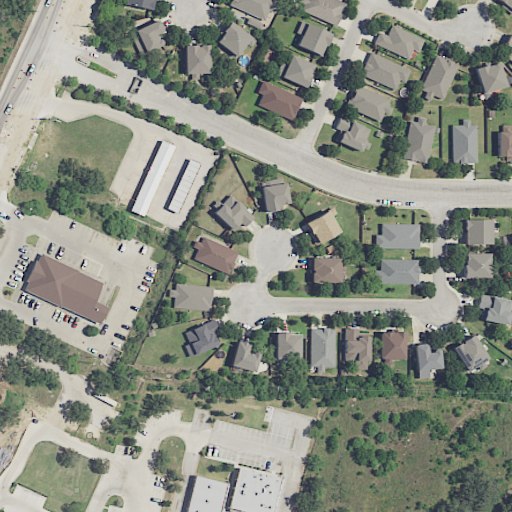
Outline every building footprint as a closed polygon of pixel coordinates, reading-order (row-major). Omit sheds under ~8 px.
[(123,0),(123,4),(154,11),(156,1),(152,0),(123,0)] [(230,0),(228,6),(264,20),(268,11),(274,13),(278,0),(230,0)] [(345,4),(337,0),(302,0),(298,9),(335,26),(345,4)] [(511,0),(495,0),(511,12),(511,0)] [(161,45),(156,34),(163,31),(158,19),(129,32),(140,55),(161,45)] [(215,41),(237,58),(252,39),(230,22),(215,41)] [(296,33),(300,35),(296,47),(322,56),(331,33),(300,22),(296,33)] [(372,44),(408,59),(412,50),(417,52),(423,39),(390,25),(386,35),(378,32),(372,44)] [(511,35),(508,34),(503,45),(509,48),(504,60),(511,62),(511,35)] [(208,45),(184,46),(184,74),(209,73),(208,45)] [(404,83),(409,70),(369,53),(359,75),(394,90),(399,80),(404,83)] [(314,64),(290,55),(286,65),(280,62),(275,77),(305,87),(314,64)] [(443,100),(456,63),(433,55),(419,94),(431,98),(432,96),(443,100)] [(491,97),(489,91),(505,86),(497,62),(474,69),(483,99),(491,97)] [(301,98),(261,81),(256,92),(261,95),(257,106),(292,121),(301,98)] [(388,115),(394,103),(355,86),(345,107),(379,122),(383,113),(388,115)] [(409,121),(401,158),(427,163),(434,126),(423,124),(425,118),(417,116),(416,122),(409,121)] [(362,151),(371,128),(339,117),(334,130),(341,132),(337,142),(362,151)] [(475,164),(476,122),(461,122),(461,125),(451,125),(451,163),(475,164)] [(497,156),(506,157),(506,163),(511,163),(511,131),(497,131),(497,156)] [(160,140),(128,210),(142,216),(173,146),(160,140)] [(188,158),(166,209),(176,213),(199,163),(188,158)] [(287,204),(285,184),(261,186),(263,211),(279,210),(279,204),(287,204)] [(234,234),(251,216),(229,195),(212,213),(234,234)] [(339,232),(327,210),(303,223),(315,245),(339,232)] [(490,244),(490,220),(462,219),(462,244),(490,244)] [(418,224),(380,223),(380,234),(374,234),(374,248),(418,249),(418,224)] [(237,251),(199,237),(194,248),(196,249),(192,260),(228,274),(237,251)] [(42,249),(24,290),(100,324),(109,301),(96,294),(102,277),(42,249)] [(489,253),(463,253),(463,277),(488,278),(489,253)] [(342,257),(310,258),(311,283),(343,282),(342,257)] [(417,260),(379,259),(379,270),(374,270),(373,283),(417,284),(417,260)] [(172,309),(210,310),(211,286),(171,284),(170,297),(173,297),(172,309)] [(511,300),(479,294),(476,308),(482,309),(480,320),(505,325),(511,300)] [(183,332),(188,344),(183,346),(188,357),(221,343),(211,320),(183,332)] [(310,328),(309,370),(323,370),(323,367),(333,367),(334,328),(310,328)] [(343,360),(352,361),(352,369),(368,369),(368,336),(358,336),(358,329),(344,328),(343,360)] [(379,359),(404,359),(404,332),(379,331),(379,359)] [(299,333),(274,333),(274,362),(299,362),(299,333)] [(466,372),(475,367),(476,369),(489,361),(472,335),(451,348),(466,372)] [(247,351),(248,343),(235,341),(230,367),(254,371),(258,354),(247,351)] [(428,378),(427,369),(440,369),(439,350),(427,351),(427,344),(415,344),(416,378),(428,378)] [(237,468),(279,478),(270,511),(243,511),(227,508),(237,468)] [(184,511),(194,475),(225,483),(218,511),(184,511)]
